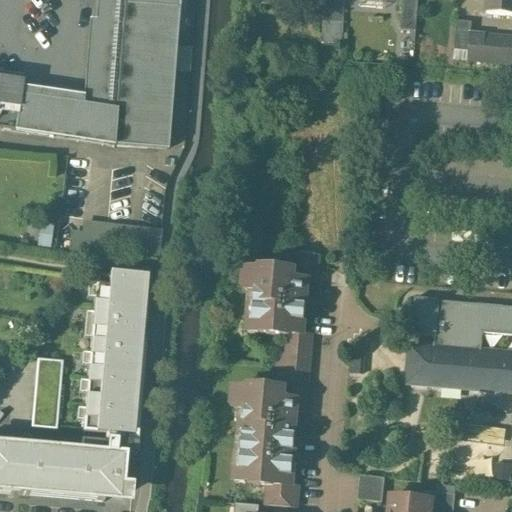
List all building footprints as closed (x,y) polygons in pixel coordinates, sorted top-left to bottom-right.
[(167,149),(178,0),(94,0),(95,0),(95,21),(88,21),(83,97),(38,91),(39,89),(27,88),(27,89),(21,88),(21,96),(114,110),(114,145),(167,149)] [(343,0),(321,0),(321,21),(343,22),(343,0)] [(417,0),(399,0),(398,30),(415,31),(417,0)] [(511,0),(486,0),(485,14),(511,15),(511,0)] [(468,51),(470,35),(470,23),(455,22),(453,49),(468,51)] [(511,38),(470,35),(468,51),(466,61),(511,65),(511,38)] [(21,96),(21,88),(22,82),(0,78),(0,130),(113,147),(114,145),(114,110),(21,96)] [(161,253),(164,227),(84,220),(84,230),(71,229),(70,245),(161,253)] [(293,254),(292,271),(306,272),(305,283),(316,284),(318,256),(293,254)] [(265,336),(286,337),(301,338),(301,335),(302,322),(304,322),(305,306),(303,306),(305,283),(306,272),(292,271),(261,269),(260,272),(243,270),(242,287),(247,293),(254,293),(254,303),(249,306),(248,323),(257,323),(257,333),(265,334),(265,336)] [(103,440),(136,443),(148,296),(143,296),(144,292),(139,292),(140,275),(108,272),(108,286),(94,285),(94,287),(87,287),(86,298),(93,299),(92,313),(84,313),(82,338),(89,339),(88,354),(80,354),(80,366),(86,366),(86,382),(78,382),(77,394),(84,394),(84,410),(75,410),(75,422),(82,422),(81,432),(104,434),(103,440)] [(275,356),(275,368),(308,370),(311,335),(301,335),(301,338),(286,337),(285,356),(275,356)] [(511,355),(410,347),(407,385),(511,393),(511,355)] [(60,362),(36,360),(31,415),(56,417),(60,362)] [(283,381),(282,391),(296,392),(294,414),(305,415),(308,370),(275,368),(274,380),(283,381)] [(251,390),(233,389),(232,406),(236,411),(246,412),(245,422),(239,427),(238,440),(245,441),(245,450),(235,458),(235,471),(244,471),(243,482),(252,483),(251,485),(265,486),(290,488),(290,486),(290,477),(292,477),(295,436),(292,436),(294,414),(296,392),(282,391),(251,388),(251,390)] [(56,417),(31,415),(30,427),(55,429),(56,417)] [(80,450),(0,442),(0,491),(103,501),(103,495),(121,497),(125,453),(136,454),(136,443),(103,440),(81,438),(80,450)] [(383,483),(358,480),(356,501),(381,503),(383,483)] [(290,488),(265,486),(263,507),(296,509),(298,487),(290,486),(290,488)] [(432,500),(430,511),(452,511),(454,494),(429,493),(428,500),(432,500)] [(389,511),(430,511),(432,500),(428,500),(409,498),(409,506),(390,505),(389,511)]
